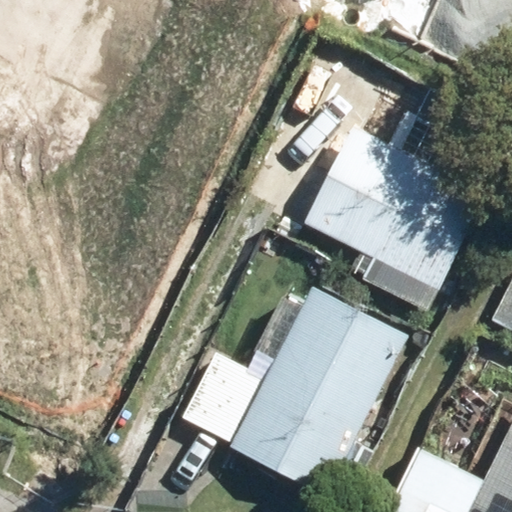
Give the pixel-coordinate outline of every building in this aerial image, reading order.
[(0,0),(0,68),(27,83),(68,0),(110,0),(142,16),(149,0),(0,0)] [(511,0),(457,0),(455,40),(511,43),(511,0)] [(454,286),(500,188),(363,124),(317,223),(454,286)] [(63,147),(57,160),(0,271),(0,333),(74,371),(93,334),(133,354),(170,282),(132,262),(164,199),(63,147)] [(343,492),(417,329),(314,285),(309,296),(289,286),(264,340),(286,349),(277,368),(228,346),(192,423),(343,492)] [(511,511),(511,446),(498,479),(425,447),(397,511),(511,511)]
